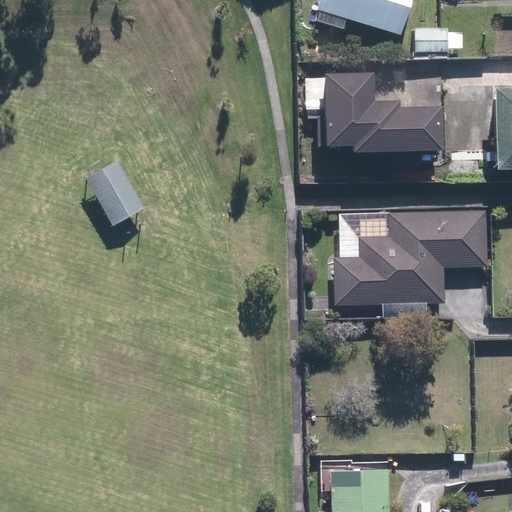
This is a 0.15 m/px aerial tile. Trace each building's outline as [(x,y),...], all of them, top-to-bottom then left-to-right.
[(412,0),(319,0),(317,8),(402,35),(412,0)] [(449,28),(417,28),(417,52),(449,52),(449,28)] [(443,105),(400,106),(400,99),(376,100),(375,72),(325,74),(327,145),(355,144),(355,151),(444,149),(443,105)] [(511,86),(496,87),(499,167),(511,166),(511,86)] [(144,208),(118,160),(86,177),(113,225),(144,208)] [(389,234),(358,235),(359,254),(332,255),(333,303),(444,300),(443,264),(486,263),(485,209),(388,211),(389,234)] [(389,511),(388,465),(333,467),(334,511),(389,511)]
